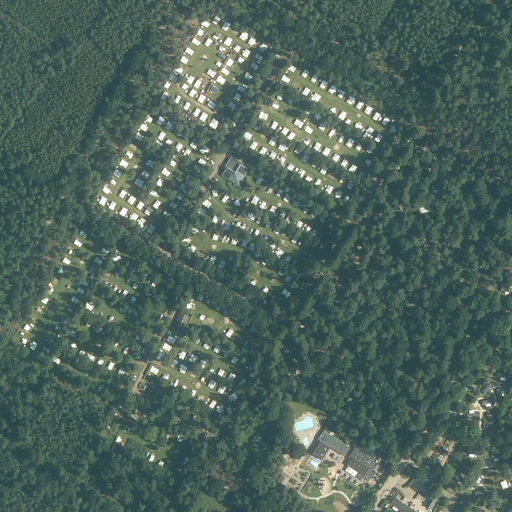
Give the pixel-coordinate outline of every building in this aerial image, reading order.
[(215,17),(212,23),(218,25),(221,20),(215,17)] [(242,33),(239,38),(245,41),(248,36),(242,33)] [(209,39),(206,44),(211,47),(214,42),(209,39)] [(262,43),(257,48),(262,52),(266,47),(262,43)] [(216,44),(214,51),(221,53),(223,47),(216,44)] [(190,56),(193,50),(187,47),(184,53),(190,56)] [(179,62),(185,65),(187,59),(182,56),(179,62)] [(173,71),(178,74),(182,68),(177,65),(173,71)] [(207,76),(213,80),(216,74),(210,71),(207,76)] [(222,86),(224,80),(217,77),(215,82),(222,86)] [(306,87),(302,93),(306,96),(310,90),(306,87)] [(318,101),(321,96),(316,93),(313,98),(318,101)] [(209,100),(206,105),(212,108),(215,103),(209,100)] [(376,112),(373,117),(378,120),(382,115),(376,112)] [(159,116),(155,124),(161,127),(165,119),(159,116)] [(296,116),(288,130),(296,134),(304,121),(296,116)] [(255,130),(260,127),(257,122),(252,125),(255,130)] [(334,137),(336,129),(330,128),(328,136),(334,137)] [(340,134),(337,141),(342,144),(345,137),(340,134)] [(190,145),(195,148),(198,141),(193,138),(190,145)] [(362,152),(364,145),(358,143),(356,150),(362,152)] [(439,147),(433,157),(439,160),(444,150),(439,147)] [(372,157),(374,151),(368,148),(366,154),(372,157)] [(239,161),(238,162),(232,159),(229,165),(227,164),(225,167),(227,168),(223,174),(226,176),(225,178),(239,186),(247,172),(245,171),(247,169),(241,165),(242,163),(239,161)] [(123,169),(126,163),(120,160),(117,166),(123,169)] [(460,161),(450,166),(452,172),(463,167),(460,161)] [(354,174),(357,168),(352,166),(349,172),(354,174)] [(300,177),(304,174),(301,169),(296,172),(300,177)] [(262,187),(266,181),(259,176),(257,179),(261,182),(259,185),(262,187)] [(140,187),(143,182),(137,178),(134,183),(140,187)] [(467,181),(461,190),(466,193),(472,184),(467,181)] [(129,191),(133,186),(127,182),(124,188),(129,191)] [(416,182),(410,192),(415,195),(421,186),(416,182)] [(204,198),(201,203),(208,207),(211,202),(204,198)] [(228,211),(235,216),(243,203),(237,198),(228,211)] [(451,203),(444,212),(450,216),(456,206),(451,203)] [(428,204),(418,209),(421,215),(431,210),(428,204)] [(480,206),(470,209),(472,216),(482,212),(480,206)] [(397,208),(392,218),(397,221),(403,212),(397,208)] [(313,210),(309,216),(315,219),(318,213),(313,210)] [(246,218),(255,221),(257,215),(248,212),(246,218)] [(488,225),(481,234),(487,238),(493,228),(488,225)] [(192,226),(189,231),(193,235),(197,230),(192,226)] [(413,227),(403,231),(405,237),(416,233),(413,227)] [(282,237),(288,240),(291,235),(286,232),(282,237)] [(250,247),(254,252),(258,248),(254,243),(250,247)] [(502,243),(502,249),(506,250),(505,252),(510,253),(511,251),(511,244),(502,243)] [(95,256),(92,261),(99,265),(102,260),(95,256)] [(272,273),(277,267),(273,264),(268,270),(272,273)] [(58,268),(55,272),(61,277),(64,273),(58,268)] [(479,268),(479,275),(483,275),(483,277),(488,277),(488,275),(489,268),(479,268)] [(44,291),(48,295),(52,290),(48,286),(44,291)] [(125,298),(128,291),(124,289),(120,295),(125,298)] [(214,308),(219,311),(223,305),(217,302),(214,308)] [(316,307),(321,314),(326,310),(320,303),(316,307)] [(180,313),(173,329),(182,333),(189,317),(180,313)] [(414,327),(405,327),(405,332),(410,334),(410,335),(414,335),(414,327)] [(437,337),(429,339),(430,344),(435,344),(435,346),(439,345),(437,337)] [(285,338),(284,344),(285,344),(284,349),(291,350),(293,343),(294,343),(294,339),(285,338)] [(382,341),(376,347),(381,352),(387,346),(382,341)] [(164,360),(160,359),(162,355),(156,353),(154,359),(163,362),(164,360)] [(460,356),(452,357),(452,362),(457,363),(457,365),(460,365),(460,356)] [(417,358),(409,359),(410,364),(414,365),(415,367),(418,366),(417,358)] [(289,363),(288,369),(290,369),(289,374),(296,375),(297,368),(298,368),(298,364),(289,363)] [(394,367),(385,367),(386,373),(391,374),(391,375),(394,375),(394,367)] [(195,379),(198,373),(194,370),(190,377),(195,379)] [(343,375),(338,382),(343,385),(346,383),(347,384),(350,380),(343,375)] [(435,376),(426,377),(427,382),(432,383),(432,385),(435,385),(435,376)] [(373,377),(365,377),(365,383),(370,384),(370,385),(374,385),(373,377)] [(209,386),(215,388),(218,382),(212,380),(209,386)] [(471,389),(475,386),(469,380),(466,383),(471,389)] [(349,395),(344,401),(349,406),(355,400),(349,395)] [(416,399),(408,399),(408,405),(413,406),(413,407),(417,407),(416,399)] [(386,400),(378,401),(378,407),(383,408),(383,409),(387,409),(386,400)] [(511,420),(505,415),(502,418),(510,424),(511,420)] [(406,428),(397,429),(398,434),(403,435),(403,437),(406,437),(406,428)] [(323,430),(322,433),(318,439),(310,452),(322,460),(330,447),(344,456),(349,447),(344,443),(323,430)] [(257,434),(254,439),(256,440),(255,443),(260,446),(259,448),(264,451),(271,439),(266,435),(264,438),(257,434)] [(349,462),(347,465),(358,472),(356,474),(356,475),(356,476),(357,477),(360,479),(364,479),(368,481),(374,472),(372,471),(376,464),(377,465),(389,472),(392,466),(397,459),(386,451),(384,455),(379,452),(376,450),(377,449),(365,441),(364,440),(361,439),(359,442),(355,447),(354,449),(348,458),(351,459),(349,462)] [(308,467),(317,470),(320,463),(311,459),(308,467)] [(280,485),(285,477),(281,475),(276,482),(280,485)] [(420,487),(415,499),(419,501),(425,489),(420,487)] [(430,500),(434,495),(428,491),(424,497),(430,500)] [(393,499),(391,504),(401,510),(403,511),(417,511),(395,498),(393,499)]
